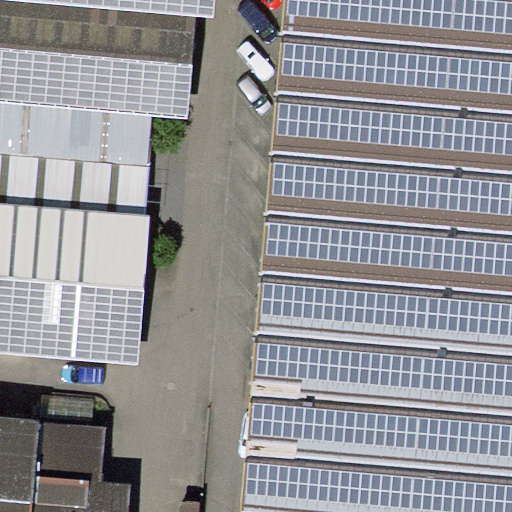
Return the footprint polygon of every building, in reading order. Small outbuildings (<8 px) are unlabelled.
[(211,0),(0,0),(0,151),(141,164),(145,110),(186,113),(193,32),(209,29),(211,0)] [(511,511),(511,0),(287,0),(239,511),(511,511)] [(147,225),(0,211),(0,349),(135,361),(147,225)] [(0,511),(119,511),(121,494),(97,438),(0,420),(0,511)] [(199,511),(201,503),(178,501),(177,511),(199,511)]
